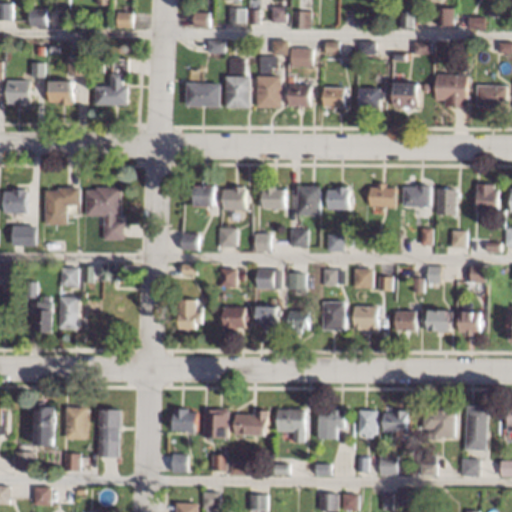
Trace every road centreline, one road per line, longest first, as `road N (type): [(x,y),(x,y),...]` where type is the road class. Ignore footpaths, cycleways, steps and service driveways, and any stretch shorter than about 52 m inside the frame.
road 1 (residential): [(161,0),(141,511)]
road 2 (residential): [(511,147),(0,143)]
road 3 (residential): [(511,369),(0,366)]
